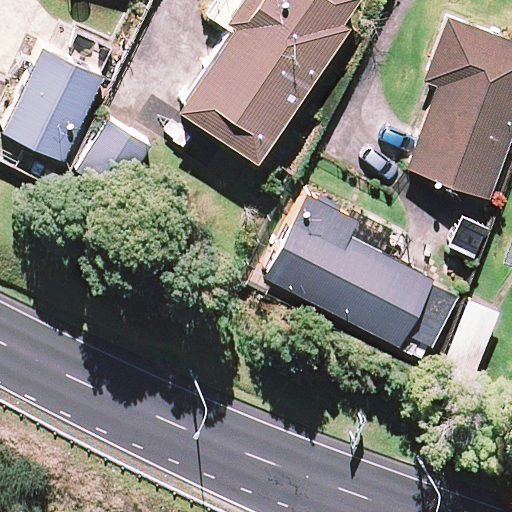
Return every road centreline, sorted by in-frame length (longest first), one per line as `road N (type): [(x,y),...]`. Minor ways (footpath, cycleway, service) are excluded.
road 1 (unknown): [(511,448),(180,301),(41,209),(36,184)]
road 2 (primary): [(0,347),(143,417),(374,511)]
